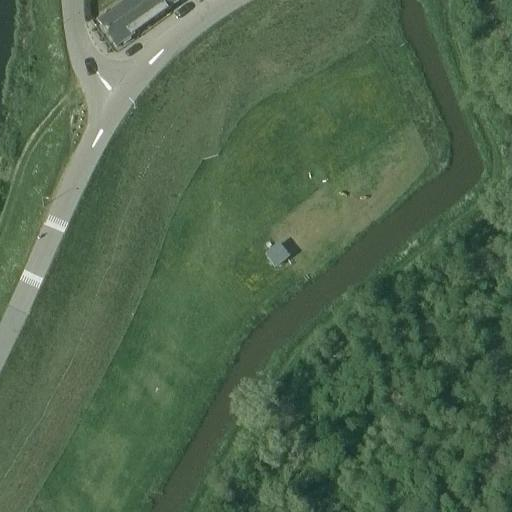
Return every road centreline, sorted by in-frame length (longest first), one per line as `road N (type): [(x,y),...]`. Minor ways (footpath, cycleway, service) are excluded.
road 1 (tertiary): [(0,343),(104,104)]
road 2 (tertiary): [(104,104),(164,44),(228,0)]
